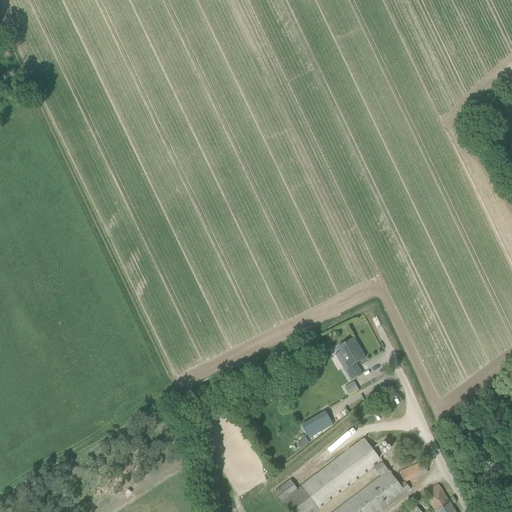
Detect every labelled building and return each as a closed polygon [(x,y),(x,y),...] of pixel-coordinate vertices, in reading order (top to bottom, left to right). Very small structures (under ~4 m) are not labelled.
[(362,375),(355,364),(365,359),(353,339),(339,347),(349,365),(344,368),(352,381),(362,375)] [(268,389),(283,379),(278,371),(262,380),(268,389)] [(355,382),(345,386),(351,399),(361,395),(355,382)] [(333,424),(325,412),(302,425),(310,438),(333,424)] [(364,439),(298,490),(290,480),(274,492),(282,502),(289,511),(315,511),(374,468),(381,462),(382,462),(364,439)] [(405,482),(400,486),(389,471),(381,462),(374,468),(381,477),(335,511),(381,511),(406,493),(411,489),(405,482)] [(424,462),(402,472),(406,481),(428,472),(424,462)] [(455,511),(450,503),(436,511),(455,511)]
